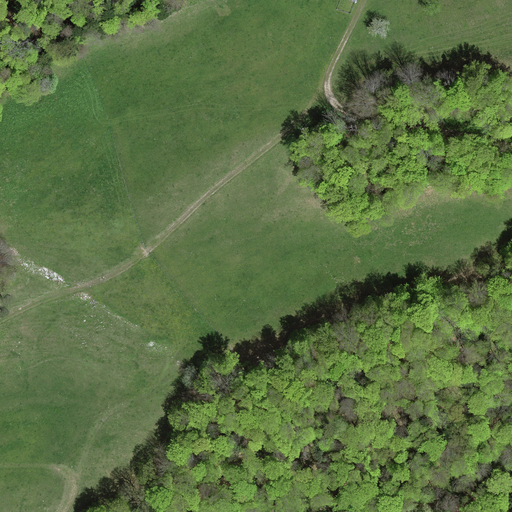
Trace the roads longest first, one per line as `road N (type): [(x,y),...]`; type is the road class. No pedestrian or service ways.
road 1 (track): [(0,321),(121,271),(332,98)]
road 2 (track): [(360,0),(328,77),(337,106),(511,147)]
